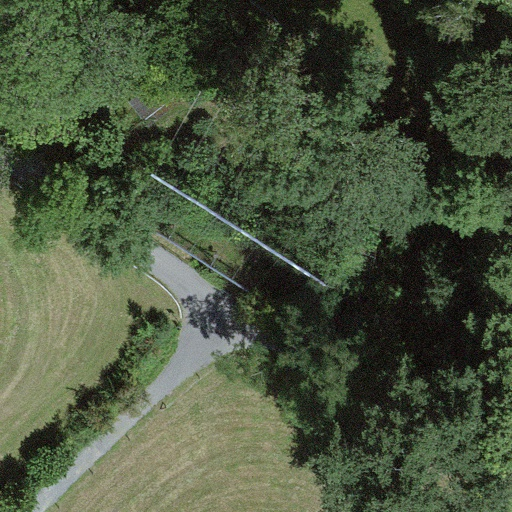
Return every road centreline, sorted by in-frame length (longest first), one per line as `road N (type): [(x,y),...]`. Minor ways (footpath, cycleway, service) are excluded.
road 1 (track): [(369,362),(238,300),(0,138)]
road 2 (track): [(369,362),(511,431)]
